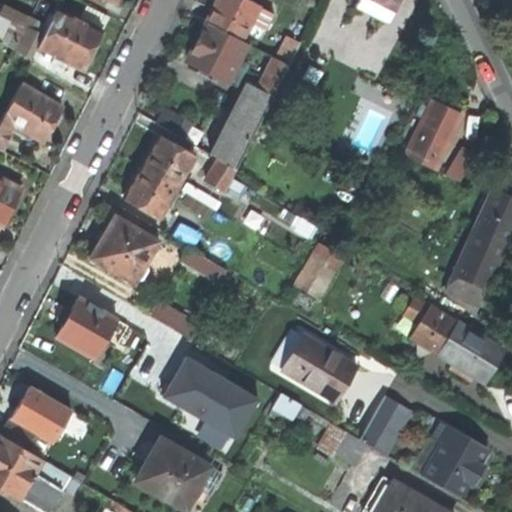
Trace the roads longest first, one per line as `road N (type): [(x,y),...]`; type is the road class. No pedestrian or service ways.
road 1 (residential): [(166,0),(0,324)]
road 2 (residential): [(457,0),(511,113)]
